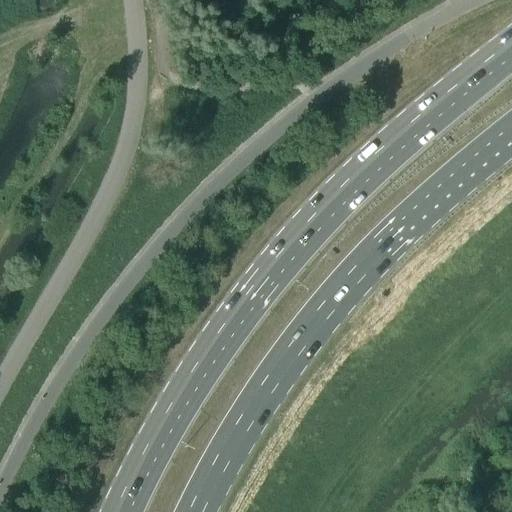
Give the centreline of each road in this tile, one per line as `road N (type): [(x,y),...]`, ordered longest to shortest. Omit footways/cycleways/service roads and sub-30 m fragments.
road 1 (primary): [(511,52),(408,134),(256,288),(163,434),(130,511)]
road 2 (primary): [(199,511),(232,443),(302,341),(375,257),(511,133)]
road 3 (residential): [(0,385),(123,150)]
road 4 (unclassified): [(123,150),(139,61),(132,0)]
